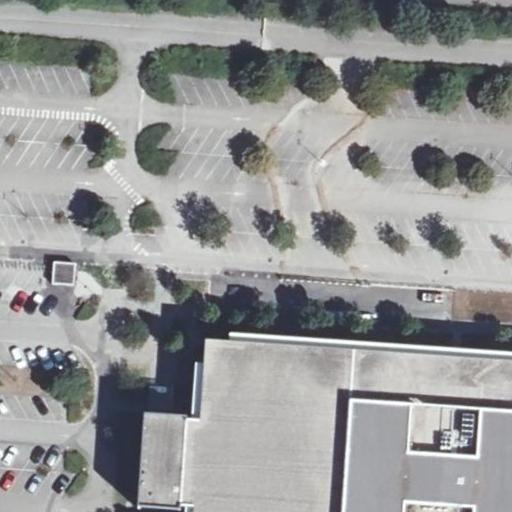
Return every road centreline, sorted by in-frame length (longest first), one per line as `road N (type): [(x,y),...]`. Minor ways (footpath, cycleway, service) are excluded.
road 1 (unclassified): [(0,185),(511,223)]
road 2 (unknown): [(129,109),(511,136)]
road 3 (unknown): [(0,20),(140,28),(129,109)]
road 4 (unknown): [(129,109),(0,92)]
